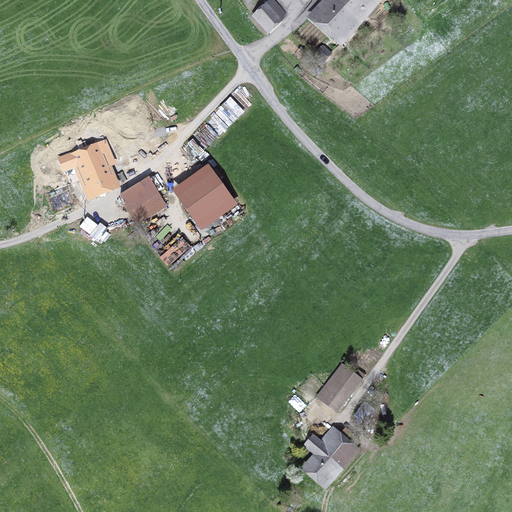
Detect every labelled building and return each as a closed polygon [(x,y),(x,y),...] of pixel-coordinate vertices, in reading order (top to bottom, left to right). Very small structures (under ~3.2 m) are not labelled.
[(323,0),(320,4),(325,8),(317,18),(341,39),(373,0),(323,0)] [(256,16),(270,31),(281,22),(267,6),(256,16)] [(323,49),(317,55),(323,62),(330,55),(323,49)] [(222,134),(243,111),(230,99),(209,122),(222,134)] [(64,172),(79,165),(93,197),(114,188),(107,170),(113,161),(107,147),(80,158),(76,154),(60,161),(64,172)] [(211,175),(180,197),(198,222),(229,200),(211,175)] [(166,208),(148,180),(119,198),(137,226),(166,208)] [(341,366),(319,397),(338,411),(361,381),(341,366)] [(308,468),(325,483),(332,475),(335,478),(353,457),(350,454),(360,443),(345,430),(341,435),(333,428),(320,444),(313,438),(307,444),(319,455),(308,468)]
